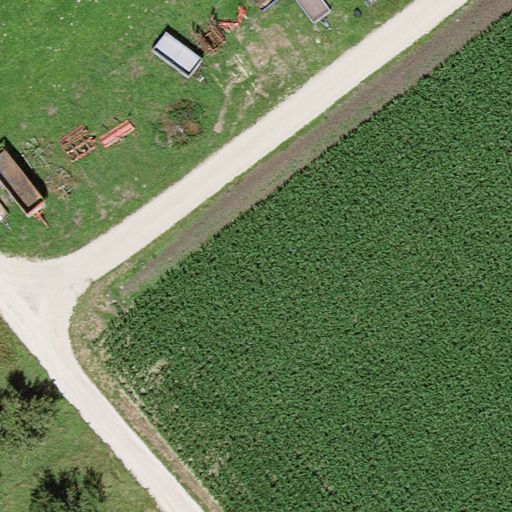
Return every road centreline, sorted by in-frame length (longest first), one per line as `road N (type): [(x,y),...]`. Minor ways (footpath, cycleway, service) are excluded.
road 1 (track): [(435,0),(28,309)]
road 2 (track): [(0,275),(185,511)]
